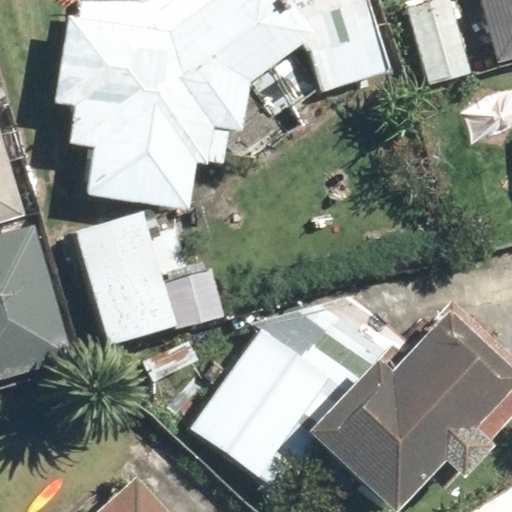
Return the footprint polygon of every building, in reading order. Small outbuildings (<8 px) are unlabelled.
[(152,0),(149,2),(93,0),(73,0),(71,20),(53,21),(42,111),(58,113),(53,147),(78,150),(72,199),(180,213),(186,167),(215,171),(220,134),(234,136),(241,87),(294,47),(309,98),(384,74),(361,0),(152,0)] [(444,0),(438,0),(398,12),(421,90),(467,77),(444,0)] [(511,0),(469,0),(487,66),(511,59),(511,0)] [(0,228),(23,222),(0,149),(0,228)] [(479,208),(443,217),(455,265),(491,256),(479,208)] [(511,210),(484,220),(496,255),(511,249),(511,210)] [(141,216),(59,237),(96,349),(217,321),(204,267),(180,272),(172,239),(150,239),(141,216)] [(23,222),(0,228),(0,374),(64,355),(23,222)] [(475,449),(511,414),(511,367),(432,284),(381,332),(348,298),(243,325),(254,334),(185,429),(275,494),(303,456),(366,511),(380,511),(426,469),(443,487),(479,453),(475,449)] [(149,511),(116,475),(75,511),(149,511)]
